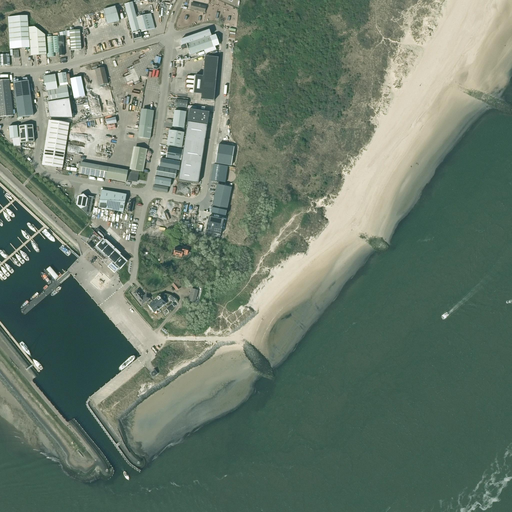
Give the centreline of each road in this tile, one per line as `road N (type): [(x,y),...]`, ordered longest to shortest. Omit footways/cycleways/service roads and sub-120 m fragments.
road 1 (unclassified): [(170,36),(211,25),(222,34),(216,117),(202,195),(188,201),(147,193)]
road 2 (tertiary): [(40,120),(40,172),(147,193)]
road 3 (unclassified): [(147,193),(170,36)]
road 4 (unclassified): [(34,70),(170,36)]
